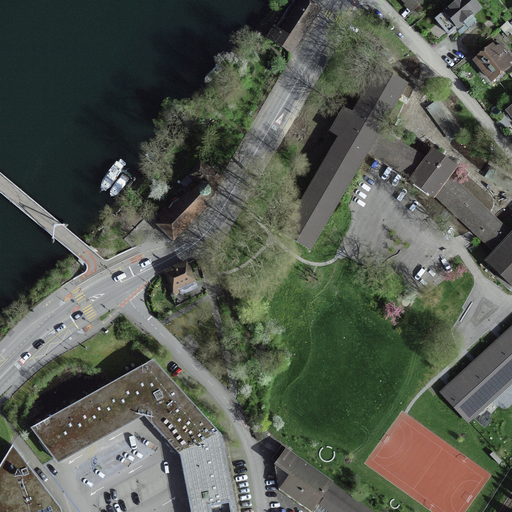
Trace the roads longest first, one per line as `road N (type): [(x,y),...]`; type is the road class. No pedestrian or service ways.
road 1 (primary): [(114,285),(202,236),(344,0)]
road 2 (residential): [(262,511),(237,417),(114,285)]
road 3 (residential): [(511,154),(373,0)]
road 4 (primary): [(0,371),(114,285)]
